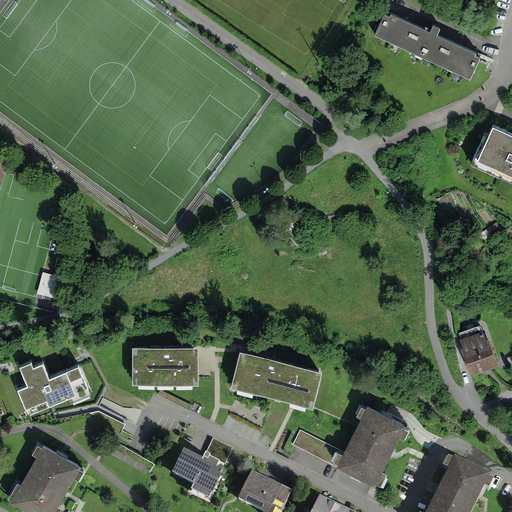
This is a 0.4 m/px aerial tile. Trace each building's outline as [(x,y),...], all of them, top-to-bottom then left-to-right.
[(387,14),(382,12),(372,33),(471,79),(480,58),(475,56),(477,53),(435,33),(438,27),(434,25),(431,23),(428,30),(389,11),(387,14)] [(511,146),(486,134),(470,170),(511,189),(511,146)] [(44,273),(37,294),(52,298),(58,277),(44,273)] [(458,331),(472,373),(498,364),(489,335),(486,336),(483,328),(481,329),(480,323),(458,331)] [(144,342),(126,342),(127,383),(198,381),(197,347),(188,347),(188,349),(144,349),(144,342)] [(325,374),(238,354),(230,390),(316,410),(325,374)] [(27,384),(17,388),(28,413),(69,396),(71,400),(90,392),(78,365),(49,377),(43,361),(33,365),(31,360),(19,365),(27,384)] [(403,428),(368,410),(339,468),(374,485),(403,428)] [(52,511),(78,469),(44,449),(13,503),(29,511),(52,511)] [(203,460),(184,451),(172,475),(194,485),(191,491),(211,500),(225,471),(218,468),(221,462),(206,455),(203,460)] [(471,511),(490,475),(455,457),(427,511),(471,511)] [(289,492),(252,474),(239,499),(265,511),(272,511),(276,504),(281,507),(289,492)] [(347,511),(321,500),(315,511),(347,511)]
